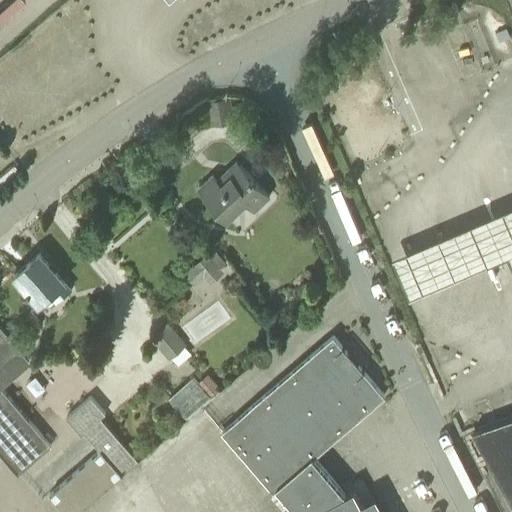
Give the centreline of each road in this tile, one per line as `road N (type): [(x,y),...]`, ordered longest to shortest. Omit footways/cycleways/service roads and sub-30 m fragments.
road 1 (unclassified): [(479,511),(262,51)]
road 2 (unclassified): [(0,228),(187,91),(262,51)]
